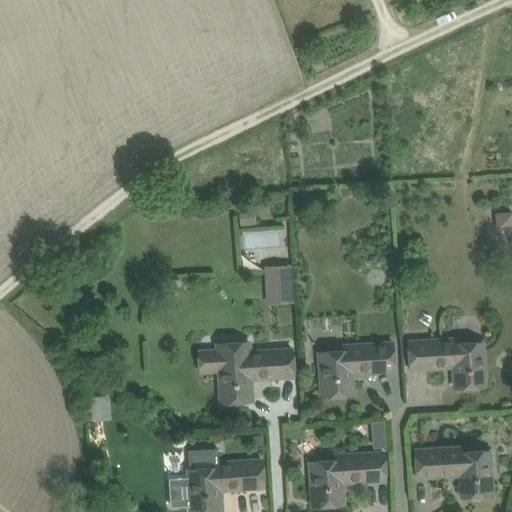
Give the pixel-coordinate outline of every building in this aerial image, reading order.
[(495,210),(495,227),(511,226),(511,221),(511,209),(495,210)] [(293,274),(274,275),(275,304),(295,303),(293,274)] [(456,388),(486,387),(483,342),(454,344),(454,339),(409,342),(411,369),(454,366),(456,388)] [(249,341),(218,343),(219,348),(220,373),(222,403),(252,401),(251,379),(294,376),(293,349),(253,352),(249,352),(249,341)] [(352,373),(395,370),(393,343),(349,346),(349,351),(320,353),(323,397),(353,395),(352,373)] [(91,398),(92,420),(104,420),(102,397),(91,398)] [(374,420),(373,448),(386,448),(387,420),(374,420)] [(263,435),(252,436),(253,446),(264,445),(263,435)] [(462,497),(493,495),(490,451),(461,453),(460,448),(416,450),(418,478),(461,475),(462,497)] [(191,470),(189,470),(191,511),(219,511),(222,511),(221,490),(264,487),(263,460),(219,463),(218,449),(190,451),(191,470)] [(343,482),(386,480),(384,452),(340,455),(340,460),(311,462),(314,506),(344,504),(343,482)]
